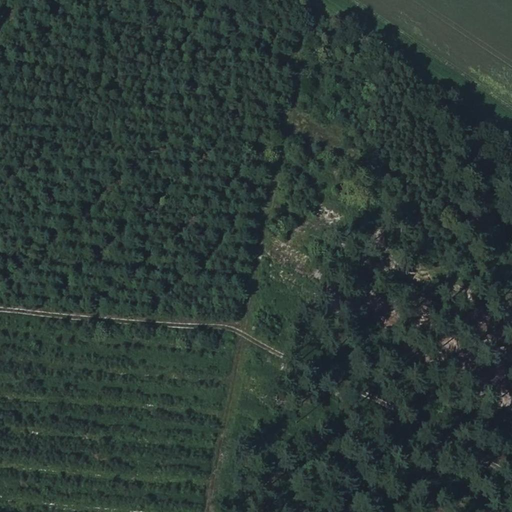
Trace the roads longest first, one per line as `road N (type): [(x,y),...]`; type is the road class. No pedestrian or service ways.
road 1 (track): [(206,511),(296,92),(295,46),(281,0)]
road 2 (track): [(511,141),(293,0)]
